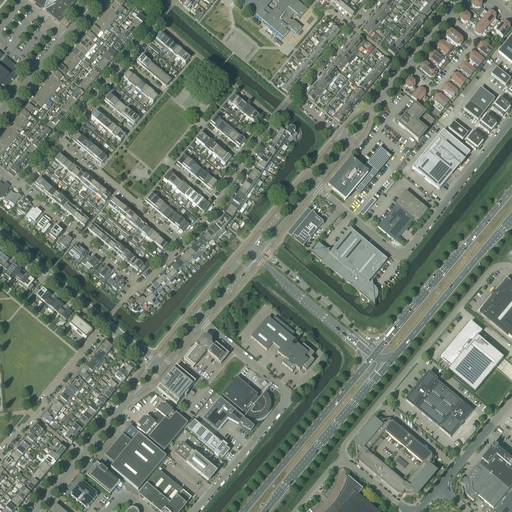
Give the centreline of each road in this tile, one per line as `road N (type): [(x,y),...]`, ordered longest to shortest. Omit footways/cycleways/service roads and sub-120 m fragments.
road 1 (unclassified): [(314,187),(393,252),(408,251),(511,118)]
road 2 (unclassified): [(511,268),(487,273),(344,446),(345,461)]
road 3 (residential): [(194,511),(288,399),(203,322)]
road 4 (unknown): [(493,423),(428,364),(419,365),(399,396),(467,456)]
road 5 (primary): [(373,356),(242,511)]
road 6 (primary): [(389,364),(511,217)]
road 7 (primary): [(267,511),(389,364)]
road 8 (residential): [(177,245),(209,213),(273,117),(296,99)]
road 9 (primary): [(511,190),(392,333)]
road 10 (residential): [(0,450),(105,322)]
road 11 (residential): [(56,144),(157,20)]
road 12 (residential): [(177,245),(119,187),(56,144)]
road 13 (tertiary): [(256,257),(373,356)]
road 14 (residential): [(137,285),(19,188)]
road 15 (tertiary): [(36,511),(129,402)]
road 16 (residential): [(105,322),(0,235)]
road 17 (residential): [(406,69),(438,88),(475,43),(450,17)]
road 18 (residential): [(0,113),(81,16)]
